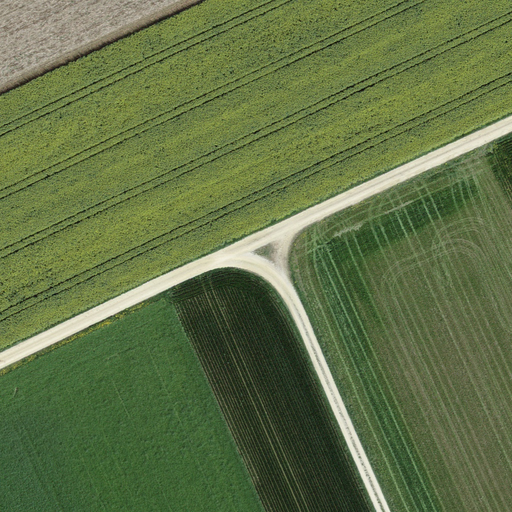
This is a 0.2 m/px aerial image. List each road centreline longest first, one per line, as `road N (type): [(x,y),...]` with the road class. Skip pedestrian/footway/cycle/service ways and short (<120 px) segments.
road 1 (track): [(381,511),(261,240)]
road 2 (track): [(0,358),(261,240)]
road 3 (track): [(261,240),(511,123)]
